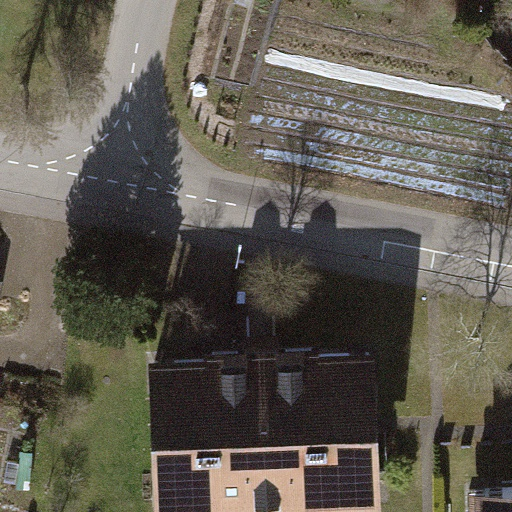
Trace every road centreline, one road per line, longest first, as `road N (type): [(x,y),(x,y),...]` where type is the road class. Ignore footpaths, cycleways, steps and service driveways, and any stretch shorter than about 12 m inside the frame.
road 1 (residential): [(511,260),(111,180)]
road 2 (residential): [(111,180),(152,0)]
